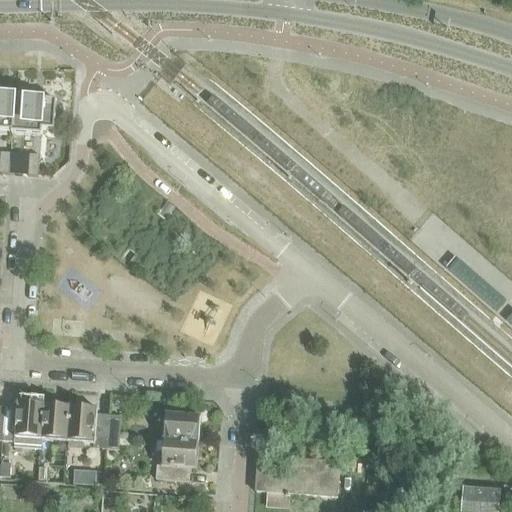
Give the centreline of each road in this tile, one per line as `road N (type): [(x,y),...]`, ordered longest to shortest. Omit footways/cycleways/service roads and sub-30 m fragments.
road 1 (tertiary): [(0,8),(283,15),(374,30),(511,70)]
road 2 (residential): [(247,377),(15,363),(24,237),(31,217),(64,187)]
road 3 (residential): [(64,187),(80,163),(86,109),(105,111),(305,268)]
road 4 (residential): [(511,441),(305,268)]
road 5 (tertiary): [(511,38),(351,0)]
road 6 (residential): [(237,511),(247,377)]
road 7 (residential): [(247,377),(252,333),(305,268)]
